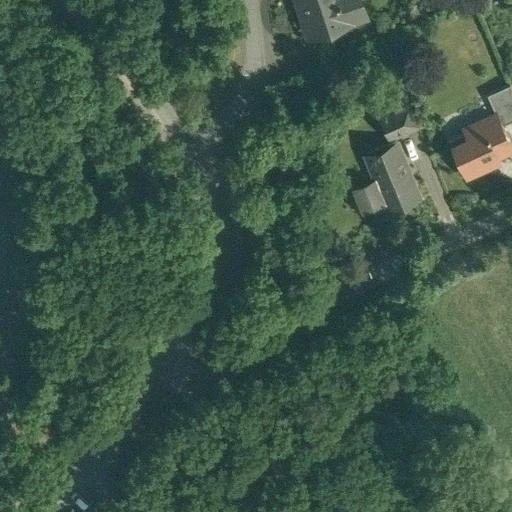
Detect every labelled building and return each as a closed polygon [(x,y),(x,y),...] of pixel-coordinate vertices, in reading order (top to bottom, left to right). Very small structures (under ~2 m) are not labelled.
[(297,0),(309,34),(365,15),(360,0),(297,0)] [(511,87),(510,83),(487,93),(497,115),(498,115),(502,123),(511,119),(511,87)] [(410,103),(381,115),(390,137),(419,125),(410,103)] [(483,118),(448,134),(466,174),(500,159),(497,154),(511,147),(511,148),(511,145),(502,123),(498,115),(497,115),(484,121),(483,118)] [(397,142),(379,149),(378,148),(376,149),(377,150),(366,155),(385,202),(415,190),(417,196),(419,195),(397,142)]
